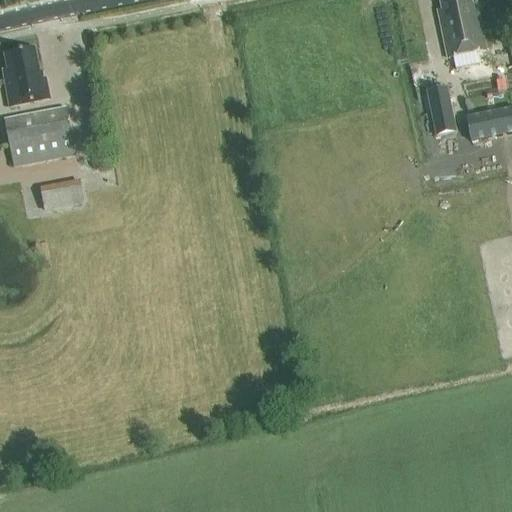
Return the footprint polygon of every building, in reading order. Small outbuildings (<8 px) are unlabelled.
[(486,52),(476,4),(472,5),(470,0),(439,0),(441,12),(437,13),(447,60),(486,52)] [(10,109),(50,101),(44,72),(39,73),(34,50),(4,56),(7,71),(2,72),(10,109)] [(447,90),(428,94),(436,137),(456,133),(447,90)] [(74,157),(65,109),(4,120),(13,169),(74,157)] [(83,179),(42,188),(47,212),(88,203),(83,179)]
